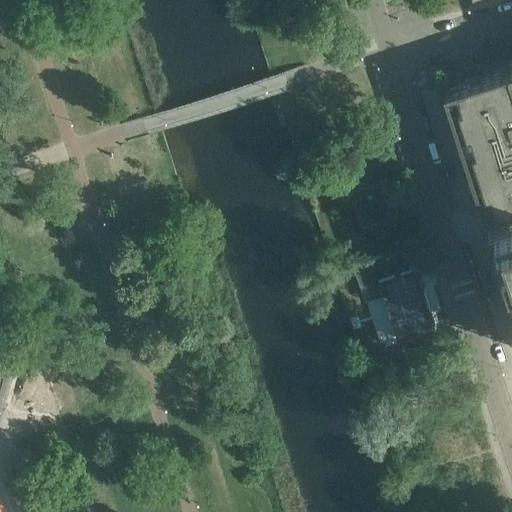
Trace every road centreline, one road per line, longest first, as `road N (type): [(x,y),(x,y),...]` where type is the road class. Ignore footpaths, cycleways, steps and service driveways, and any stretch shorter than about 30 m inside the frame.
road 1 (residential): [(511,444),(390,54)]
road 2 (residential): [(390,54),(511,19)]
